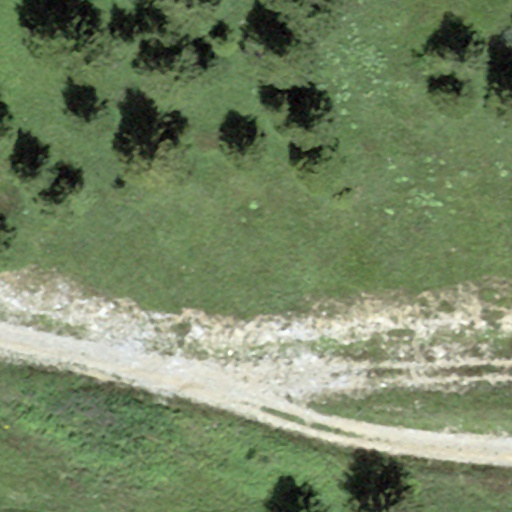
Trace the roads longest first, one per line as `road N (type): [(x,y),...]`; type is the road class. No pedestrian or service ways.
road 1 (track): [(192,380),(386,438),(511,452)]
road 2 (track): [(511,379),(192,380)]
road 3 (track): [(192,380),(0,336)]
